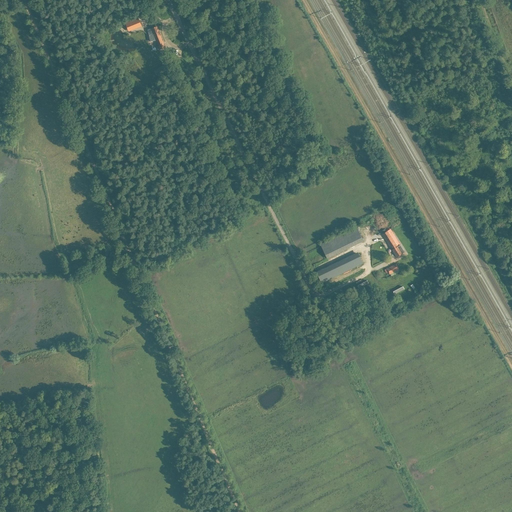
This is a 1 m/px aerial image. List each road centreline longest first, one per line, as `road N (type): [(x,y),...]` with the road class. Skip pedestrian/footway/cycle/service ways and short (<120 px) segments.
road 1 (track): [(239,511),(25,0)]
road 2 (track): [(319,305),(167,0)]
